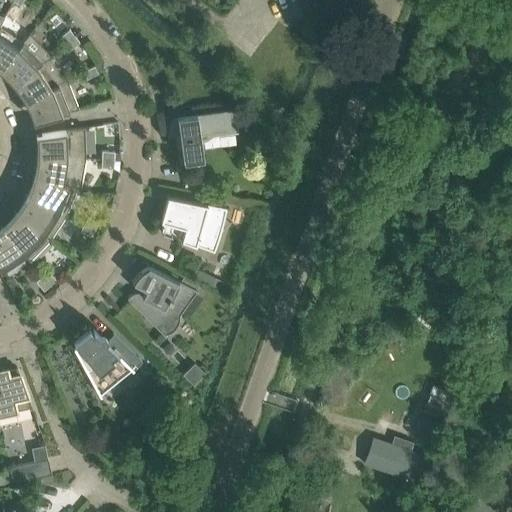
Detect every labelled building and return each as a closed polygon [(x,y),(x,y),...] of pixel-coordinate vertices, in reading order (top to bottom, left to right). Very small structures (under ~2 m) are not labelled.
[(0,26),(0,70),(3,66),(23,42),(0,26)] [(60,38),(65,44),(75,36),(69,30),(60,38)] [(19,81),(49,57),(51,56),(29,34),(23,42),(3,66),(0,70),(0,71),(3,74),(7,77),(11,82),(14,85),(19,81)] [(75,36),(65,44),(70,50),(80,43),(75,36)] [(65,81),(49,57),(19,81),(14,85),(17,89),(19,92),(20,93),(22,96),(25,102),(31,100),(65,81)] [(94,67),(83,72),(87,79),(98,74),(94,67)] [(65,81),(31,100),(25,102),(28,107),(30,113),(32,117),(33,122),(79,109),(78,106),(67,81),(65,81)] [(235,109),(177,117),(175,117),(174,118),(173,119),(172,120),(172,121),(171,123),(171,124),(172,126),(174,128),(175,129),(176,129),(177,130),(179,129),(183,161),(203,159),(200,136),(235,131),(232,110),(235,110),(235,109)] [(85,127),(41,133),(36,134),(36,140),(37,144),(37,148),(37,153),(37,156),(43,156),(86,159),(85,127)] [(115,152),(102,152),(102,160),(114,160),(115,152)] [(86,159),(43,156),(37,156),(36,160),(35,167),(34,171),(33,175),(39,177),(77,188),(81,189),(86,159)] [(114,160),(102,160),(101,168),(114,169),(114,160)] [(77,188),(39,177),(33,175),(33,178),(30,184),(28,190),(26,194),(31,197),(66,215),(77,188)] [(205,184),(186,181),(185,190),(204,193),(205,184)] [(31,197),(26,194),(24,199),(21,202),(19,206),(15,211),(20,216),(50,240),(66,215),(31,197)] [(227,208),(177,198),(167,196),(160,221),(164,222),(161,232),(214,252),(221,230),(227,208)] [(20,216),(15,211),(12,215),(9,218),(6,222),(0,226),(5,231),(24,255),(30,261),(50,240),(20,216)] [(88,217),(84,224),(95,230),(99,223),(88,217)] [(95,230),(84,224),(81,231),(91,237),(95,230)] [(0,270),(0,271),(24,255),(5,231),(0,226),(0,270)] [(180,314),(196,292),(197,292),(198,291),(196,290),(200,284),(184,276),(180,282),(151,267),(148,265),(143,268),(140,271),(138,273),(135,277),(132,281),(142,286),(138,293),(136,294),(133,295),(131,296),(130,297),(128,299),(167,338),(168,337),(167,336),(170,333),(173,331),(174,330),(176,328),(177,326),(178,325),(179,323),(179,321),(179,318),(179,316),(179,315),(181,316),(181,315),(180,314)] [(199,269),(195,278),(222,291),(227,282),(199,269)] [(57,281),(49,271),(42,277),(50,286),(57,281)] [(50,286),(42,277),(36,282),(44,291),(50,286)] [(114,334),(106,341),(107,340),(107,339),(106,338),(105,336),(104,336),(103,335),(102,335),(101,335),(99,336),(94,330),(93,332),(94,333),(93,334),(89,329),(73,341),(77,346),(74,349),(100,397),(101,396),(100,394),(131,369),(133,371),(142,361),(114,334)] [(0,414),(32,408),(18,368),(0,372),(0,414)] [(430,392),(426,402),(448,410),(451,401),(430,392)] [(421,415),(416,428),(441,438),(446,426),(421,415)] [(429,457),(411,451),(414,442),(394,435),(391,444),(373,438),(364,464),(420,484),(429,457)] [(12,483),(51,475),(48,458),(9,467),(12,483)] [(0,485),(11,483),(9,473),(0,474),(0,485)] [(33,511),(19,500),(18,501),(19,502),(10,511),(33,511)]
